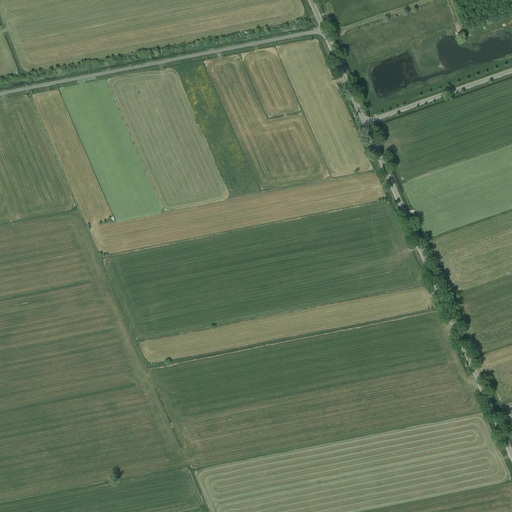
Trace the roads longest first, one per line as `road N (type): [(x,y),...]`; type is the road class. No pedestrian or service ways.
road 1 (unclassified): [(511,456),(364,122)]
road 2 (unclassified): [(0,94),(323,30)]
road 3 (unclassified): [(364,122),(511,70)]
